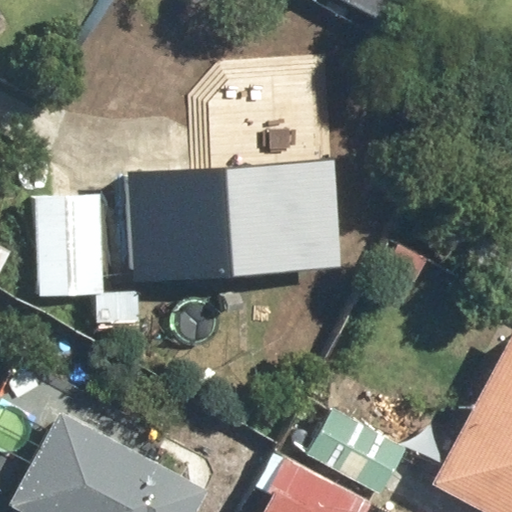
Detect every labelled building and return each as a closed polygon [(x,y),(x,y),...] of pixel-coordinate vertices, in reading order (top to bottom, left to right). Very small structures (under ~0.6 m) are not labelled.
[(261,0),(256,0),(242,33),(314,65),(330,30),(261,0)] [(383,0),(345,0),(376,16),(383,0)] [(101,114),(158,46),(117,11),(60,79),(101,114)] [(327,152),(118,165),(125,275),(334,262),(327,152)] [(94,190),(30,192),(34,292),(98,290),(94,190)] [(511,285),(511,217),(472,198),(445,252),(511,285)] [(511,511),(511,326),(507,324),(425,479),(487,511),(511,511)] [(400,444),(327,403),(301,450),(375,490),(400,444)] [(185,511),(201,484),(51,405),(2,499),(26,511),(185,511)] [(359,511),(367,499),(274,449),(256,483),(268,490),(256,511),(359,511)]
